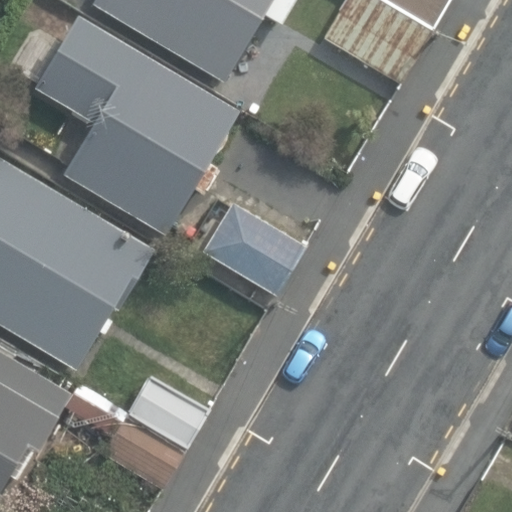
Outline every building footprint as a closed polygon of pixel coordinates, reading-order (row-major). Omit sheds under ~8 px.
[(95,0),(93,4),(224,82),(264,15),(279,24),(293,0),(95,0)] [(444,0),(341,0),(321,36),(397,80),(444,0)] [(66,174),(165,233),(237,112),(78,17),(36,87),(96,123),(66,174)] [(120,310),(153,252),(0,162),(0,327),(74,371),(112,305),(120,310)] [(205,251),(277,294),(306,248),(234,204),(205,251)] [(34,457),(70,396),(0,355),(0,491),(24,451),(34,457)] [(207,409),(149,378),(130,415),(120,409),(96,454),(163,490),(207,409)]
